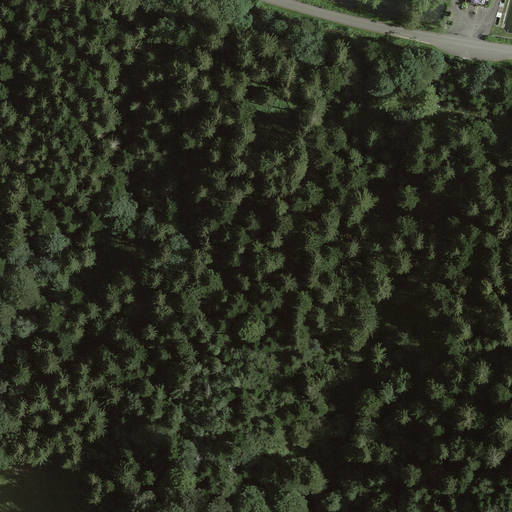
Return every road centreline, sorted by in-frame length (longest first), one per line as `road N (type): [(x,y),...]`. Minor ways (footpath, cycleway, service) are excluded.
road 1 (track): [(106,0),(245,30),(422,111),(511,122)]
road 2 (unclassified): [(511,50),(404,34),(272,0)]
